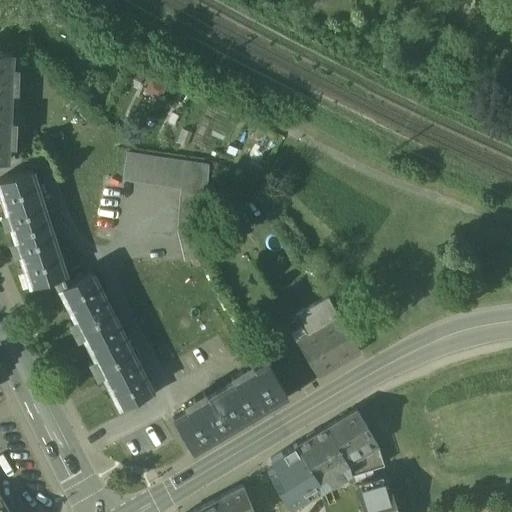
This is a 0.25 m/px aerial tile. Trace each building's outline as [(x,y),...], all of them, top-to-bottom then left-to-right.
[(13,53),(0,52),(0,106),(10,107),(13,53)] [(10,107),(0,106),(0,161),(7,162),(10,107)] [(207,167),(126,155),(123,178),(182,187),(179,231),(186,259),(210,254),(203,229),(207,167)] [(0,194),(13,233),(48,222),(31,170),(0,179),(0,194)] [(30,285),(65,274),(48,222),(13,233),(30,285)] [(79,328),(112,311),(91,272),(60,288),(79,328)] [(327,296),(296,314),(307,333),(338,315),(327,296)] [(99,368),(132,351),(112,311),(79,328),(99,368)] [(338,315),(307,333),(309,337),(299,344),(317,376),(332,367),(358,351),(338,315)] [(119,407),(152,391),(132,351),(99,368),(119,407)] [(286,394),(266,359),(221,386),(241,421),(286,394)] [(241,421),(221,386),(176,413),(197,447),(241,421)] [(355,409),(326,426),(347,462),(376,444),(355,409)] [(326,426),(296,444),(318,480),(325,475),(331,484),(343,477),(337,468),(347,463),(347,462),(326,426)] [(296,444),(270,459),(275,467),(267,472),(286,503),(318,484),(318,480),(296,444)] [(376,444),(347,462),(347,463),(350,474),(382,464),(376,444)] [(397,511),(387,479),(355,489),(362,511),(397,511)] [(252,511),(242,485),(219,497),(225,511),(252,511)] [(225,511),(219,497),(189,511),(225,511)] [(0,511),(8,511),(0,498),(0,511)]
